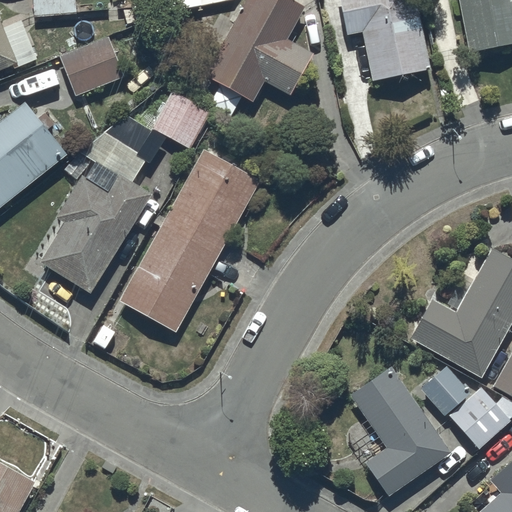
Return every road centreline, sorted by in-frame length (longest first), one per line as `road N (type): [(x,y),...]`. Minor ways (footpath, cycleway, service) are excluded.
road 1 (residential): [(206,466),(326,258),(418,181),(511,144)]
road 2 (residential): [(0,349),(206,466)]
